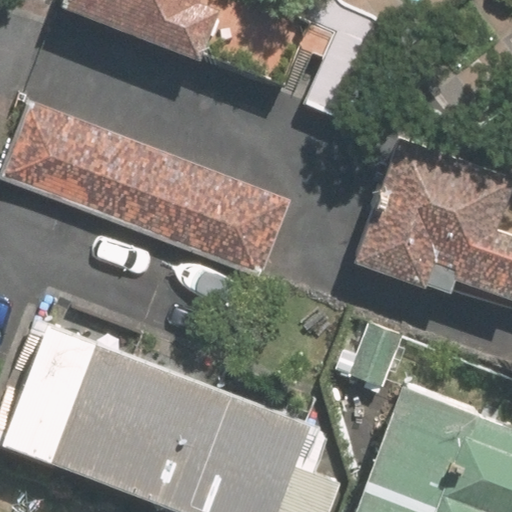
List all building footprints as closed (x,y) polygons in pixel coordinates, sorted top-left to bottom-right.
[(56,0),(277,84),(294,43),(317,53),(298,97),(341,116),(375,37),(384,15),(346,0),(292,0),(292,2),(286,0),(56,0)] [(282,193),(25,92),(0,154),(0,176),(250,274),(282,193)] [(511,168),(511,166),(393,126),(348,256),(446,290),(452,274),(511,294),(511,226),(494,220),(511,168)] [(399,335),(355,316),(331,371),(375,391),(399,335)] [(307,419),(45,318),(0,434),(201,511),(325,511),(338,480),(290,462),(307,419)] [(511,511),(511,420),(398,375),(343,511),(511,511)]
